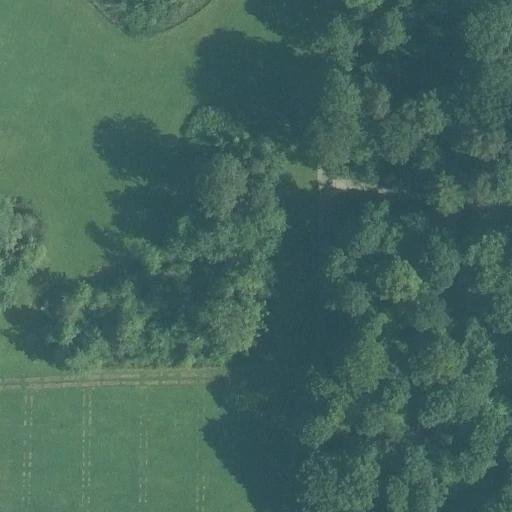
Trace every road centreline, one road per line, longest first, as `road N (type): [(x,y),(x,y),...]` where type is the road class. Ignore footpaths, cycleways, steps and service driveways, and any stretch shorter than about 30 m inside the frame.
road 1 (unknown): [(338,0),(321,181),(328,308),(290,511)]
road 2 (track): [(511,202),(321,181)]
